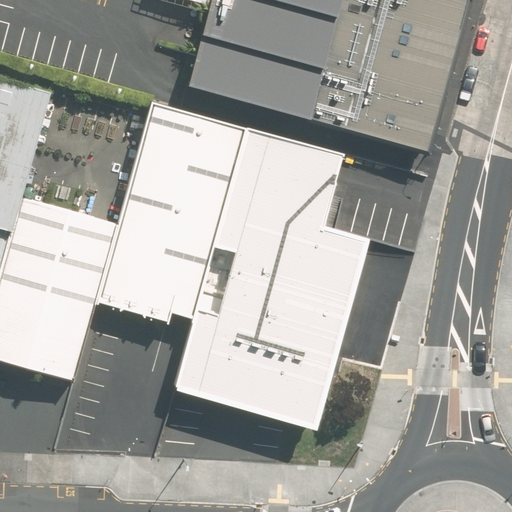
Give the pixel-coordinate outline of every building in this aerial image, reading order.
[(209,0),(187,84),(423,148),(463,0),(209,0)] [(0,265),(10,230),(20,193),(48,90),(0,76),(0,265)] [(191,316),(244,123),(152,97),(118,221),(95,303),(162,321),(165,309),(191,316)] [(312,425),(364,237),(321,225),(342,151),(244,123),(191,316),(170,386),(312,425)] [(0,265),(0,358),(74,379),(95,303),(118,221),(20,193),(10,230),(0,265)]
